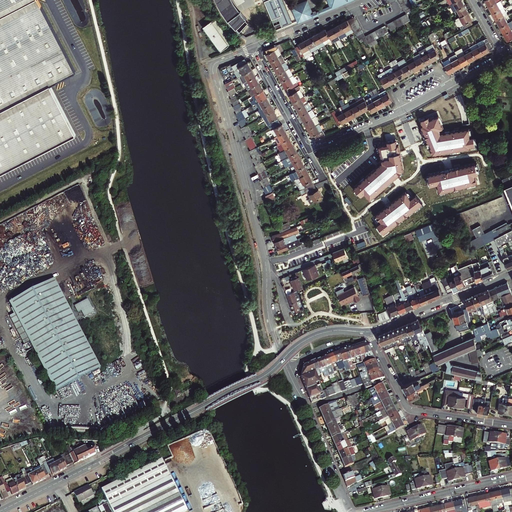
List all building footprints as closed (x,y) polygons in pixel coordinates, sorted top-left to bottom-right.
[(73,76),(34,0),(0,0),(0,174),(72,137),(48,89),(73,76)] [(239,31),(247,22),(245,20),(246,19),(240,12),(239,12),(238,11),(234,6),(232,2),(230,0),(214,0),(215,2),(219,9),(223,15),(227,21),(228,21),(236,29),(239,31)] [(290,23),(280,0),(261,0),(272,27),(273,30),(290,23)] [(325,0),(328,6),(310,13),(305,1),(289,7),(295,23),(351,0),(325,0)] [(461,0),(458,0),(449,6),(453,13),(457,11),(465,6),(461,0)] [(505,7),(501,0),(497,2),(490,6),(494,14),(501,9),(505,7)] [(461,17),(468,13),(465,6),(457,11),(461,17)] [(501,9),(494,14),(498,20),(505,16),(509,14),(507,11),(503,13),(501,9)] [(462,30),(472,24),(471,21),(472,20),(468,13),(461,17),(460,17),(464,25),(460,27),(462,30)] [(501,27),(509,23),(505,16),(498,20),(501,27)] [(206,25),(203,27),(222,51),(233,43),(215,18),(209,23),(206,25)] [(505,34),(511,30),(511,20),(509,23),(501,27),(505,34)] [(354,30),(352,27),(350,24),(348,21),(341,24),(346,33),(348,37),(355,33),(354,30)] [(339,37),(341,40),(348,37),(346,33),(341,24),(335,28),(339,37)] [(339,37),(335,28),(328,32),(330,37),(332,40),(334,44),(341,40),(339,37)] [(326,29),(319,33),(325,44),(328,42),(332,40),(330,37),(328,32),(326,29)] [(446,39),(454,35),(451,30),(444,34),(446,39)] [(435,32),(428,36),(431,41),(438,37),(435,32)] [(319,33),(312,37),(318,48),(325,44),(319,33)] [(318,48),(312,37),(305,40),(312,51),(318,48)] [(477,43),(483,54),(490,50),(489,49),(492,48),(487,38),(477,43)] [(312,51),(305,40),(298,44),(299,45),(295,47),(301,57),(312,51)] [(477,43),(470,47),(476,58),(483,54),(477,43)] [(433,61),(440,57),(432,44),(425,48),(433,61)] [(267,53),(271,60),(279,56),(282,55),(278,48),(276,45),(266,49),(267,53)] [(476,58),(470,47),(463,51),(469,62),(476,58)] [(426,65),(433,61),(425,48),(419,51),(419,53),(426,65)] [(469,62),(461,48),(455,51),(457,55),(463,66),(469,62)] [(426,65),(419,53),(413,57),(419,68),(426,65)] [(286,61),(282,55),(271,60),(274,67),(286,61)] [(463,66),(457,55),(450,59),(456,70),(463,66)] [(419,68),(413,57),(406,61),(412,72),(419,68)] [(412,72),(406,61),(404,58),(398,62),(405,76),(412,72)] [(240,76),(253,69),(249,62),(248,62),(246,59),(233,66),(239,77),(240,76)] [(405,76),(398,62),(396,59),(389,63),(390,65),(399,80),(405,76)] [(456,70),(450,59),(443,62),(449,73),(456,70)] [(278,74),(289,68),(286,61),(282,63),(274,67),(278,74)] [(348,70),(355,66),(353,62),(346,65),(348,70)] [(392,84),(399,80),(390,65),(384,68),(385,71),(388,76),(392,84)] [(282,81),(290,76),(293,75),(289,68),(278,74),(282,81)] [(245,83),(257,76),(253,69),(240,76),(244,83),(245,83)] [(385,71),(378,75),(385,87),(392,84),(388,76),(385,71)] [(299,85),(293,75),(290,76),(282,81),(286,87),(287,87),(289,90),(298,85),(299,85)] [(260,82),(257,76),(245,83),(248,89),(260,82)] [(252,96),(264,90),(260,82),(248,89),(252,96)] [(298,85),(289,90),(290,93),(289,93),(293,101),(304,95),(298,85)] [(386,89),(379,92),(385,105),(392,101),(387,91),(386,89)] [(268,96),(264,90),(252,96),(256,103),(260,101),(268,96)] [(385,105),(379,92),(372,96),(374,100),(379,108),(385,105)] [(297,108),(308,102),(304,95),(293,101),(297,108)] [(263,108),(272,103),(268,96),(260,101),(263,108)] [(369,109),(367,104),(363,98),(357,101),(363,112),(369,109)] [(379,108),(374,100),(367,104),(369,109),(371,112),(379,108)] [(363,112),(357,101),(350,105),(351,107),(356,116),(363,112)] [(312,109),(308,102),(297,108),(301,115),(309,110),(312,109)] [(275,110),(272,103),(263,108),(267,115),(275,110)] [(349,119),(344,111),(342,106),(339,108),(341,113),(337,115),(335,110),(331,112),(338,124),(342,123),(349,119)] [(356,116),(351,107),(344,111),(349,119),(356,116)] [(312,109),(309,110),(301,115),(304,121),(312,117),(316,115),(312,109)] [(279,117),(275,110),(267,115),(264,116),(269,126),(270,126),(280,120),(279,118),(279,117)] [(319,122),(316,115),(312,117),(304,121),(308,128),(319,122)] [(423,124),(421,125),(433,153),(477,147),(474,136),(470,137),(468,129),(441,134),(439,129),(445,127),(440,116),(430,120),(429,117),(421,120),(423,124)] [(282,124),(280,120),(270,126),(272,129),(274,128),(278,134),(286,130),(283,123),(282,124)] [(325,134),(319,122),(308,128),(312,135),(313,135),(315,138),(325,134)] [(290,137),(286,130),(278,134),(275,136),(276,139),(280,137),(282,141),(290,137)] [(290,137),(282,141),(286,148),(294,144),(290,137)] [(386,144),(379,145),(382,163),(352,187),(361,197),(365,194),(371,200),(404,170),(397,139),(386,141),(386,144)] [(283,150),(280,151),(284,158),(286,157),(298,150),(294,144),(286,148),(283,150)] [(290,163),(301,157),(298,150),(286,157),(290,163)] [(294,170),(297,168),(305,164),(301,157),(290,163),(294,170)] [(476,163),(428,174),(430,185),(437,184),(439,192),(477,183),(475,175),(478,174),(476,163)] [(305,164),(297,168),(301,175),(309,171),(305,164)] [(313,179),(309,171),(301,175),(297,177),(295,178),(301,189),(306,186),(315,183),(312,179),(313,179)] [(511,173),(503,177),(508,190),(511,200),(511,221),(510,223),(511,227),(511,173)] [(318,189),(315,183),(306,186),(310,194),(309,194),(310,197),(312,196),(315,201),(323,196),(319,188),(318,189)] [(381,222),(377,224),(384,234),(423,203),(416,195),(411,199),(406,191),(375,215),(381,222)] [(57,222),(52,224),(55,231),(60,229),(57,222)] [(283,231),(290,229),(287,222),(276,225),(279,232),(283,231)] [(500,237),(511,231),(509,225),(508,225),(507,223),(492,230),(481,236),(481,235),(485,233),(480,225),(472,229),(477,237),(479,236),(479,237),(470,242),(474,250),(485,244),(496,239),(500,237)] [(431,224),(414,231),(420,246),(433,240),(436,246),(440,244),(438,238),(435,231),(433,227),(431,224)] [(272,236),(275,241),(288,236),(291,235),(289,229),(272,236)] [(511,230),(511,231),(500,237),(496,239),(498,244),(501,243),(511,238),(511,230)] [(411,232),(404,235),(407,242),(413,239),(411,232)] [(288,236),(275,241),(277,247),(287,243),(290,242),(288,236)] [(289,247),(287,243),(277,247),(278,251),(289,247)] [(511,265),(511,253),(509,255),(507,250),(505,250),(501,243),(498,244),(508,268),(511,265)] [(348,256),(345,247),(334,252),(337,260),(348,256)] [(491,259),(480,264),(480,266),(483,278),(496,273),(491,260),(491,259)] [(495,259),(491,260),(496,273),(500,271),(495,259)] [(478,260),(458,268),(463,279),(474,274),(476,280),(483,278),(480,266),(480,264),(478,260)] [(315,264),(303,269),(307,279),(313,277),(314,280),(320,278),(319,275),(315,264)] [(463,279),(458,268),(456,265),(455,265),(455,267),(454,267),(456,272),(453,274),(455,278),(458,285),(464,283),(463,279)] [(353,272),(351,268),(342,272),(341,272),(345,283),(355,279),(354,277),(352,276),(349,277),(348,275),(353,272)] [(298,272),(296,272),(298,277),(292,279),(293,284),(295,288),(296,288),(296,289),(302,287),(303,286),(298,272)] [(448,292),(459,288),(458,285),(455,278),(453,274),(452,272),(449,273),(451,277),(447,279),(448,281),(444,283),(448,292)] [(369,293),(363,276),(357,278),(363,295),(369,293)] [(430,280),(421,284),(425,292),(428,300),(433,298),(437,297),(434,290),(432,286),(431,282),(430,280)] [(442,295),(435,280),(431,282),(432,286),(434,290),(437,297),(442,295)] [(53,281),(9,305),(28,341),(73,318),(67,308),(53,281)] [(511,305),(511,291),(508,282),(496,288),(500,297),(505,308),(511,305)] [(348,289),(352,299),(353,298),(355,301),(360,298),(354,286),(348,289)] [(352,299),(348,289),(344,291),(342,287),(335,291),(342,304),(352,299)] [(493,300),(500,297),(496,288),(484,293),(491,313),(492,314),(498,311),(493,300)] [(296,289),(287,294),(290,303),(296,301),(300,300),(296,289)] [(428,300),(425,292),(423,293),(422,290),(418,292),(419,295),(422,303),(428,300)] [(491,313),(484,293),(480,295),(486,314),(491,313)] [(395,315),(400,312),(395,300),(391,302),(390,298),(388,298),(386,294),(383,295),(387,304),(385,304),(387,309),(377,314),(380,321),(395,315)] [(486,314),(480,295),(474,297),(478,310),(480,315),(484,313),(484,315),(486,314)] [(395,299),(395,300),(400,312),(407,309),(403,300),(402,298),(402,296),(395,299)] [(414,306),(411,298),(410,297),(403,300),(407,309),(414,306)] [(478,310),(474,297),(472,298),(467,300),(468,307),(469,311),(471,322),(474,321),(473,317),(473,316),(472,312),(478,310)] [(95,314),(87,298),(67,308),(73,318),(76,325),(95,314)] [(300,300),(296,301),(290,303),(293,312),(300,311),(299,309),(298,306),(301,305),(300,300)] [(511,312),(511,305),(505,308),(501,310),(502,312),(500,313),(502,317),(511,312)] [(469,311),(453,316),(455,324),(457,324),(458,330),(466,328),(465,326),(469,325),(470,329),(473,329),(471,322),(469,311)] [(76,325),(73,318),(28,341),(56,394),(100,371),(76,325)] [(419,320),(412,323),(416,332),(420,342),(424,340),(426,344),(429,343),(425,334),(420,323),(419,320)] [(489,322),(474,328),(477,336),(485,333),(486,337),(493,334),(494,337),(501,334),(499,328),(492,330),(489,323),(489,322)] [(416,332),(412,323),(406,325),(412,338),(413,340),(417,338),(415,333),(416,332)] [(406,325),(402,327),(408,340),(412,338),(406,325)] [(408,340),(402,327),(397,328),(403,342),(408,340)] [(397,328),(392,330),(398,344),(403,342),(397,328)] [(398,344),(392,330),(388,332),(394,346),(398,344)] [(394,346),(388,332),(383,334),(390,348),(394,346)] [(434,355),(465,342),(464,339),(438,350),(431,332),(425,334),(429,343),(434,355)] [(390,348),(383,334),(378,336),(385,350),(390,348)] [(453,365),(450,360),(470,352),(477,349),(476,347),(475,338),(465,342),(434,355),(437,361),(438,365),(447,362),(448,366),(447,372),(461,375),(474,377),(477,378),(483,379),(482,372),(453,365)] [(367,343),(361,345),(365,356),(367,359),(367,360),(368,363),(376,361),(367,343)] [(365,356),(361,345),(356,347),(360,357),(362,362),(367,360),(367,359),(365,356)] [(360,357),(356,347),(351,348),(355,359),(357,363),(357,364),(362,362),(360,357)] [(351,348),(347,350),(351,361),(355,359),(351,348)] [(478,355),(477,349),(470,352),(473,365),(480,363),(478,355)] [(347,350),(343,351),(348,362),(350,369),(351,370),(351,371),(357,369),(356,368),(355,365),(353,365),(351,361),(347,350)] [(343,351),(339,353),(343,364),(344,367),(346,372),(351,370),(350,369),(348,362),(343,351)] [(343,364),(339,353),(333,356),(336,365),(337,367),(339,371),(343,369),(345,373),(346,373),(346,372),(344,367),(343,364)] [(336,365),(333,356),(328,357),(335,374),(337,373),(336,372),(339,371),(337,367),(336,365)] [(328,357),(322,360),(329,378),(336,376),(335,374),(328,357)] [(329,378),(322,360),(316,362),(321,376),(324,375),(325,380),(329,378)] [(366,369),(378,364),(376,361),(368,363),(365,364),(361,365),(362,368),(359,369),(360,371),(366,369)] [(438,365),(437,361),(431,363),(435,373),(441,370),(438,365)] [(316,362),(312,364),(318,379),(322,378),(321,376),(316,362)] [(427,363),(423,365),(426,373),(431,371),(427,363)] [(326,398),(324,394),(320,396),(316,385),(320,384),(318,379),(312,364),(304,367),(301,379),(311,404),(326,398)] [(380,369),(378,364),(366,369),(360,371),(362,376),(368,374),(380,369)] [(362,376),(363,381),(370,379),(369,378),(375,376),(382,373),(380,369),(368,374),(362,376)] [(382,373),(375,376),(377,382),(378,385),(380,384),(379,381),(385,379),(382,373)] [(377,382),(375,376),(369,378),(370,379),(363,381),(366,388),(373,386),(372,383),(377,382)] [(360,377),(354,379),(357,386),(363,384),(362,381),(360,377)] [(349,381),(343,383),(346,390),(352,388),(349,381)] [(430,385),(429,382),(422,385),(420,386),(406,392),(410,400),(411,402),(421,398),(418,391),(430,385)] [(406,392),(420,386),(419,384),(414,386),(413,383),(403,387),(406,392)] [(342,392),(339,384),(333,386),(333,388),(336,394),(342,392)] [(377,397),(386,392),(382,385),(381,386),(374,389),(373,390),(370,391),(373,399),(377,397)] [(336,394),(333,388),(327,390),(330,396),(336,394)] [(450,395),(449,405),(457,406),(458,396),(458,393),(459,391),(451,390),(450,395)] [(389,399),(386,392),(377,397),(373,399),(370,402),(373,408),(377,406),(380,404),(389,399)] [(458,396),(457,406),(465,407),(466,399),(469,399),(468,408),(472,408),(472,407),(474,398),(474,396),(458,393),(458,396)] [(507,413),(510,396),(505,396),(504,403),(501,402),(499,412),(507,413)] [(474,398),(472,407),(476,408),(477,401),(480,402),(479,408),(478,414),(484,415),(486,400),(487,397),(483,397),(482,399),(474,398)] [(380,413),(393,407),(389,399),(380,404),(376,406),(380,413)] [(492,401),(486,400),(484,415),(490,416),(491,406),(492,401)] [(341,410),(337,401),(324,405),(325,407),(320,410),(323,417),(341,410)] [(387,418),(396,414),(393,407),(380,413),(377,415),(376,415),(379,422),(387,418)] [(326,424),(335,421),(344,416),(342,409),(341,410),(323,417),(326,424)] [(400,421),(396,414),(387,418),(379,422),(381,425),(385,423),(387,427),(391,425),(400,421)] [(338,428),(335,421),(326,424),(329,432),(338,428)] [(394,432),(403,428),(400,421),(391,425),(387,427),(384,429),(387,436),(394,432)] [(338,428),(329,432),(332,439),(344,433),(341,426),(338,428)] [(421,427),(407,434),(411,443),(415,441),(417,445),(421,443),(419,439),(426,436),(421,427)] [(454,439),(456,429),(439,427),(437,435),(444,436),(443,446),(447,446),(448,442),(453,443),(454,439)] [(463,430),(456,429),(454,439),(453,443),(462,444),(463,430)] [(344,433),(332,439),(335,446),(344,442),(348,441),(346,436),(349,434),(348,432),(344,433)] [(497,446),(498,435),(490,434),(489,443),(492,444),(487,452),(489,452),(494,452),(495,450),(495,449),(497,446)] [(506,436),(498,435),(497,446),(495,449),(507,450),(507,446),(509,446),(510,441),(506,440),(506,436)] [(338,454),(352,448),(349,440),(348,441),(344,442),(335,446),(338,454)] [(88,448),(83,450),(88,461),(96,457),(97,454),(96,448),(88,448)] [(353,456),(355,455),(352,448),(338,454),(341,461),(350,457),(353,456)] [(88,461),(83,450),(80,452),(82,456),(81,457),(84,463),(88,461)] [(70,456),(71,459),(74,465),(75,467),(84,463),(81,457),(82,456),(80,452),(70,456)] [(494,452),(489,452),(489,453),(492,461),(489,462),(491,472),(499,469),(496,456),(495,454),(494,452)] [(496,456),(499,469),(510,467),(508,457),(507,457),(506,454),(496,456)] [(69,467),(65,457),(65,456),(61,458),(62,459),(63,462),(56,465),(60,475),(67,471),(66,469),(69,467)] [(350,457),(341,461),(345,468),(353,465),(352,462),(355,460),(353,456),(350,457)] [(393,458),(388,462),(393,472),(398,469),(394,463),(396,462),(394,458),(393,458)] [(453,464),(457,480),(465,478),(464,472),(471,471),(469,463),(467,464),(463,465),(462,463),(462,462),(457,464),(455,458),(452,459),(453,464)] [(45,460),(41,462),(49,477),(52,476),(53,478),(60,475),(56,465),(54,462),(47,465),(45,460)] [(34,473),(40,484),(46,481),(45,479),(49,477),(41,462),(38,463),(41,470),(34,473)] [(187,511),(162,463),(101,494),(105,503),(107,507),(109,511),(187,511)] [(457,480),(453,464),(447,465),(446,467),(447,470),(439,472),(441,480),(448,478),(449,481),(457,480)] [(22,473),(23,476),(28,487),(31,485),(32,488),(40,484),(34,473),(33,471),(27,474),(25,472),(22,473)] [(426,472),(421,473),(421,474),(422,478),(425,487),(432,485),(430,476),(427,477),(426,472)] [(352,473),(343,477),(346,485),(347,488),(357,483),(363,480),(360,476),(355,478),(352,473)] [(417,489),(425,487),(422,478),(421,474),(419,475),(414,476),(417,489)] [(16,482),(14,483),(19,494),(26,491),(24,489),(28,487),(23,476),(15,480),(16,482)] [(8,496),(4,488),(0,479),(0,494),(2,494),(6,501),(8,500),(10,499),(8,496)] [(7,486),(4,488),(8,496),(11,494),(13,498),(19,494),(14,483),(13,481),(6,484),(7,486)] [(372,485),(371,485),(375,500),(383,498),(379,484),(379,482),(372,485)] [(379,484),(383,498),(391,496),(389,486),(385,487),(384,483),(379,484)] [(505,509),(507,509),(507,506),(511,504),(511,506),(511,487),(509,489),(509,488),(500,490),(503,503),(505,509)] [(88,490),(73,497),(77,504),(80,502),(81,505),(92,499),(88,490)] [(503,502),(500,490),(489,493),(492,505),(493,511),(496,511),(498,511),(497,506),(500,505),(499,503),(503,502)] [(480,508),(492,505),(489,493),(477,496),(479,504),(480,508)] [(465,498),(467,506),(475,505),(476,511),(480,511),(480,508),(479,504),(477,496),(465,498)] [(464,499),(453,501),(455,510),(455,511),(461,511),(466,511),(466,507),(464,499)] [(455,510),(453,501),(441,504),(443,511),(452,511),(453,510),(455,510)] [(224,511),(221,502),(203,508),(204,511),(224,511)]
